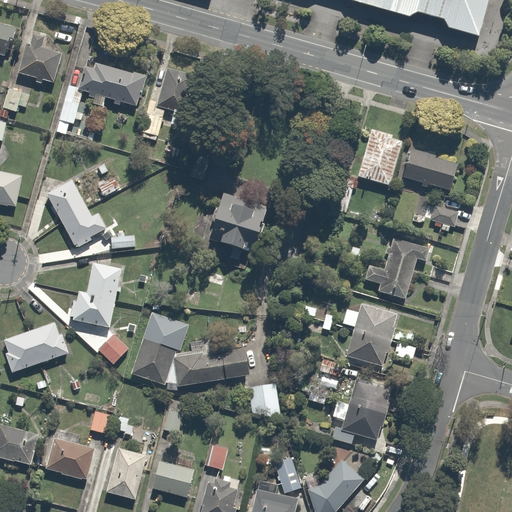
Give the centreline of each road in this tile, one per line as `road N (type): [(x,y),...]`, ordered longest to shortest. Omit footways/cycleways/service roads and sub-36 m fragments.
road 1 (secondary): [(110,0),(511,112)]
road 2 (residential): [(451,367),(511,156)]
road 3 (residential): [(402,511),(451,367)]
